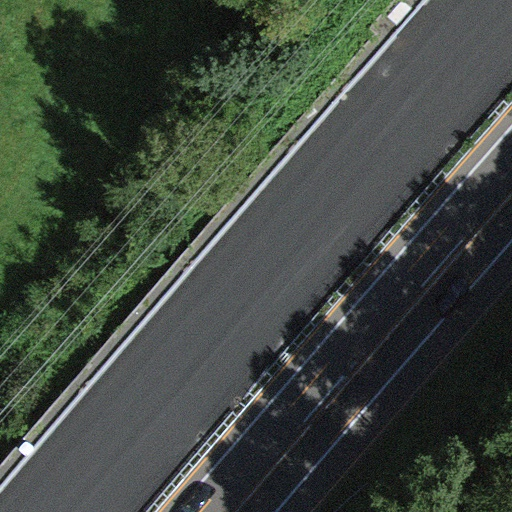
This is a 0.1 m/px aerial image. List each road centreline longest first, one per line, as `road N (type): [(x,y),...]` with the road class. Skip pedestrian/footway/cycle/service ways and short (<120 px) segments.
road 1 (motorway): [(511,11),(74,511)]
road 2 (motorway): [(226,511),(511,184)]
